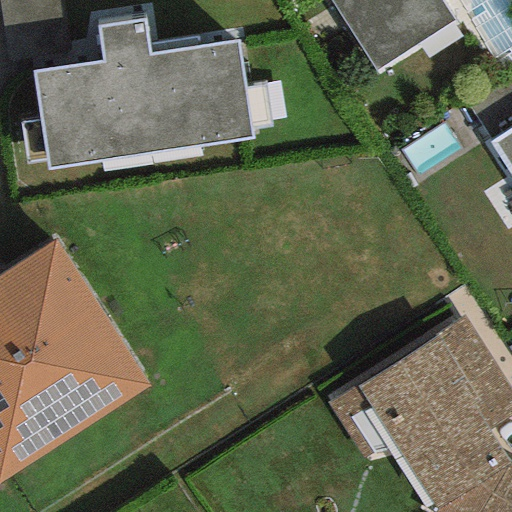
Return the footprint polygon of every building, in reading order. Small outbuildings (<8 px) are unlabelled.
[(0,0),(0,12),(9,62),(67,52),(57,0),(0,0)] [(328,0),(374,72),(451,21),(438,0),(328,0)] [(102,63),(33,73),(48,169),(251,139),(237,41),(148,56),(143,20),(96,27),(102,63)] [(511,129),(511,71),(464,101),(490,142),(511,129)] [(511,129),(490,142),(488,144),(511,180),(511,129)] [(54,242),(0,276),(0,479),(148,388),(54,242)] [(366,462),(389,444),(437,511),(436,511),(511,511),(511,465),(507,463),(489,431),(511,415),(511,393),(462,318),(326,403),(366,462)]
